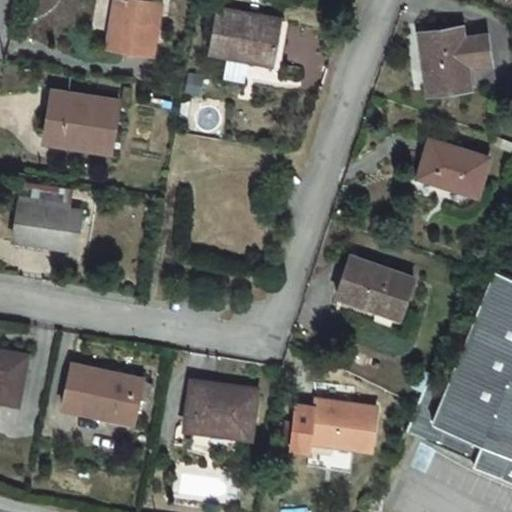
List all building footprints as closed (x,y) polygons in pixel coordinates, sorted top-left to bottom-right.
[(163,0),(116,0),(110,44),(157,51),(163,0)] [(283,18),(221,6),(212,48),(274,60),(283,18)] [(459,23),(417,29),(422,61),(425,60),(430,90),(468,85),(465,65),(494,61),(488,32),(461,37),(459,23)] [(118,105),(53,99),(49,146),(115,152),(118,105)] [(475,149),(427,135),(415,171),(464,187),(475,149)] [(83,209),(24,201),(18,237),(77,248),(83,209)] [(337,291),(375,304),(376,298),(404,307),(414,274),(350,253),(337,291)] [(418,396),(413,408),(446,427),(508,461),(511,463),(511,275),(494,268),(444,387),(425,379),(424,381),(418,396)] [(401,313),(404,307),(376,298),(375,304),(401,313)] [(30,353),(0,347),(0,396),(21,401),(30,353)] [(147,377),(75,363),(67,406),(138,421),(147,377)] [(218,388),(192,384),(186,425),(253,436),(259,388),(219,382),(218,388)] [(318,403),(297,401),(294,447),(315,449),(315,438),(378,443),(380,400),(319,396),(318,403)] [(446,427),(413,408),(405,429),(466,454),(466,453),(471,450),(476,453),(474,457),(473,461),(511,477),(511,463),(508,461),(446,427)] [(381,511),(382,504),(364,503),(363,511),(381,511)]
